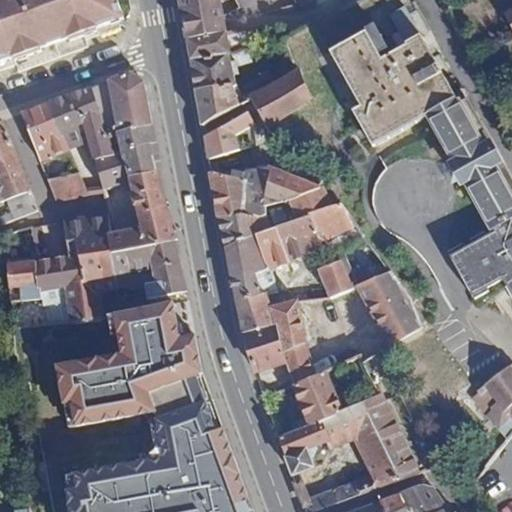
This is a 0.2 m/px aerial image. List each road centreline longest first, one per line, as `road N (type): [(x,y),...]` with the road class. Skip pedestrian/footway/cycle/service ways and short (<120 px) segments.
road 1 (primary): [(166,48),(225,341),(284,511)]
road 2 (residential): [(0,105),(166,48)]
